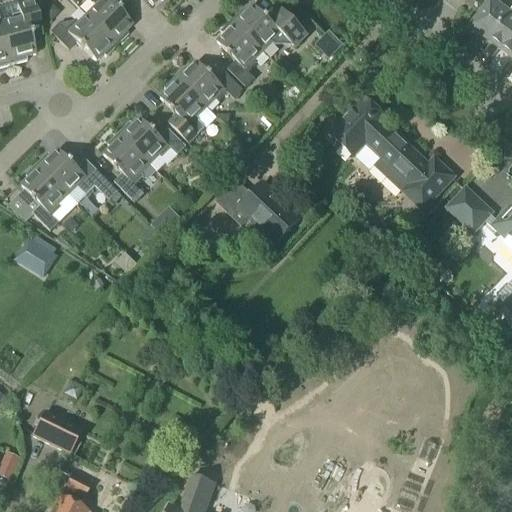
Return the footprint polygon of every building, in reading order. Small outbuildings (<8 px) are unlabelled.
[(16,5),(0,9),(0,24),(0,25),(12,67),(27,63),(26,59),(36,56),(28,30),(40,27),(33,2),(32,0),(28,0),(16,3),(16,5)] [(94,8),(85,17),(116,48),(127,37),(125,34),(132,27),(112,8),(119,0),(96,0),(91,5),(94,8)] [(511,11),(509,15),(489,0),(468,29),(482,39),(483,37),(500,50),(511,34),(511,11)] [(231,22),(262,53),(271,44),(275,48),(292,48),(296,52),(309,39),(281,11),(269,23),(253,7),(245,14),(243,11),(231,22)] [(58,26),(49,35),(67,53),(76,44),(95,64),(102,56),(105,59),(116,48),(85,17),(76,26),(73,23),(64,32),(58,26)] [(254,62),(262,53),(231,22),(220,34),(223,36),(216,44),(235,63),(227,71),(245,89),(254,80),(247,74),(256,65),(254,62)] [(0,70),(12,67),(0,25),(0,24),(0,70)] [(331,33),(316,46),(329,60),(343,46),(331,33)] [(511,34),(500,50),(511,58),(511,34)] [(186,68),(175,79),(206,110),(215,101),(218,104),(227,95),(233,101),(242,92),(224,74),(216,83),(196,63),(189,70),(186,68)] [(167,93),(160,100),(179,119),(171,128),(189,146),(197,137),(203,132),(203,128),(205,130),(215,121),(205,111),(206,110),(175,79),(164,90),(167,93)] [(423,214),(453,181),(434,163),(428,169),(384,128),(387,124),(363,102),(330,137),(354,160),(354,159),(369,174),(381,161),(410,189),(403,195),(423,214)] [(119,135),(150,166),(158,174),(165,166),(167,168),(186,148),(168,130),(159,139),(140,120),(133,127),(130,124),(119,135)] [(150,166),(119,135),(108,146),(111,149),(104,156),(123,176),(115,184),(133,202),(141,193),(135,187),(144,178),(141,175),(150,166)] [(334,142),(326,149),(335,160),(344,152),(334,142)] [(49,155),(38,166),(78,206),(96,188),(110,202),(118,194),(86,162),(78,170),(59,151),(52,158),(49,155)] [(78,206),(38,166),(26,178),(29,180),(22,188),(41,207),(33,215),(51,233),(78,206)] [(234,184),(215,205),(242,230),(249,222),(276,248),(300,222),(262,186),(250,199),(234,184)] [(465,192),(447,212),(473,236),(484,225),(496,236),(500,231),(511,242),(511,283),(496,300),(501,304),(495,310),(511,325),(511,211),(511,212),(510,210),(496,225),(490,219),(491,217),(465,192)] [(210,242),(228,225),(204,200),(186,217),(210,242)] [(159,225),(152,232),(162,241),(169,235),(159,225)] [(162,241),(152,232),(141,243),(151,253),(162,241)] [(59,239),(55,244),(69,253),(71,251),(59,239)] [(43,282),(57,260),(28,242),(14,264),(43,282)] [(100,282),(92,286),(96,294),(104,290),(100,282)] [(30,440),(68,459),(82,433),(43,414),(30,440)] [(0,480),(9,484),(18,463),(5,457),(0,467),(0,480)] [(56,500),(49,511),(79,511),(77,511),(88,488),(70,479),(58,501),(56,500)] [(203,511),(213,487),(192,479),(179,511),(177,511),(168,509),(167,511),(203,511)]
